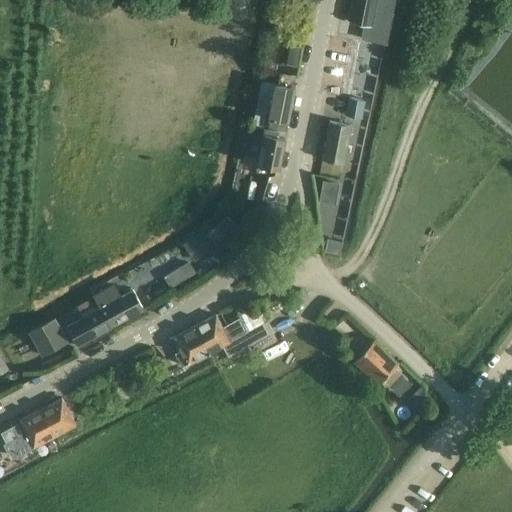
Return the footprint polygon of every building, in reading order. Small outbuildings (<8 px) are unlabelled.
[(353,0),(349,22),(364,24),(361,38),(366,39),(368,40),(380,42),(384,43),(386,43),(389,29),(393,9),(394,0),(353,0)] [(289,44),(285,64),(297,67),(302,47),(289,44)] [(256,108),(253,125),(266,128),(266,129),(285,132),(287,122),(287,121),(288,121),(295,88),(274,85),(261,82),(256,108)] [(364,108),(365,108),(367,109),(368,102),(348,98),(345,115),(362,118),(364,108)] [(329,121),(322,159),(344,163),(351,125),(329,121)] [(256,165),(272,168),(280,170),(286,138),(277,136),(278,132),(264,129),(263,133),(262,133),(256,165)] [(323,181),(319,204),(335,207),(339,184),(323,181)] [(229,216),(208,234),(222,250),(243,232),(229,216)] [(202,231),(182,243),(183,244),(188,252),(194,262),(204,256),(213,251),(203,232),(202,231)] [(327,239),(324,252),(338,254),(340,241),(327,239)] [(188,260),(180,266),(187,277),(195,272),(188,260)] [(110,284),(93,294),(97,303),(99,306),(100,308),(111,327),(143,310),(133,290),(122,295),(122,296),(120,292),(115,282),(110,284)] [(78,345),(111,327),(97,303),(94,305),(90,298),(77,306),(83,317),(67,326),(78,345)] [(216,314),(195,325),(209,351),(221,345),(222,345),(228,355),(228,356),(251,344),(255,352),(276,340),(277,340),(275,335),(266,320),(249,330),(241,316),(222,326),(216,314)] [(67,341),(55,318),(29,332),(42,355),(67,341)] [(181,350),(176,353),(183,365),(187,362),(187,363),(197,358),(209,351),(195,325),(174,336),(181,350)] [(373,340),(353,360),(378,383),(379,382),(383,386),(389,386),(401,374),(401,368),(396,364),(397,363),(373,340)] [(0,355),(0,374),(8,370),(0,355)] [(417,390),(410,397),(422,409),(429,402),(417,390)] [(42,408),(41,408),(55,435),(56,434),(76,423),(62,397),(42,408)] [(21,422),(2,432),(8,442),(5,444),(13,456),(33,446),(55,435),(41,408),(20,419),(21,422)]
